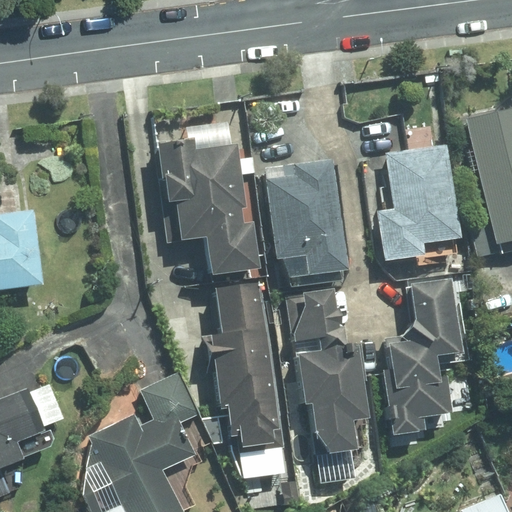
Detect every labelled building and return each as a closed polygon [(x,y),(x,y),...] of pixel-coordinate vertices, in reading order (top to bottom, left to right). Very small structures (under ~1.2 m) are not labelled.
[(511,107),(464,118),(492,242),(511,237),(511,107)] [(234,173),(230,142),(152,151),(158,201),(169,200),(173,237),(200,234),(204,272),(252,267),(246,221),(236,222),(235,213),(255,211),(250,171),(234,173)] [(456,235),(443,144),(383,153),(391,208),(373,211),(380,259),(420,253),(418,241),(456,235)] [(341,268),(326,158),(288,163),(290,175),(260,180),(271,257),(300,253),(303,274),(341,268)] [(0,288),(37,283),(28,210),(0,213),(0,288)] [(459,351),(449,277),(404,283),(412,338),(382,342),(386,367),(378,368),(387,433),(420,428),(418,414),(446,410),(441,374),(432,375),(429,355),(459,351)] [(274,440),(253,282),(208,288),(229,445),(274,440)] [(299,303),(284,305),(289,341),(313,337),(314,348),(291,352),(298,402),(306,401),(310,430),(316,429),(320,452),(350,448),(346,418),(361,415),(356,379),(363,378),(357,342),(340,344),(331,286),(297,291),(299,303)] [(178,511),(158,469),(192,453),(177,422),(197,413),(177,371),(139,389),(152,418),(137,425),(132,414),(86,435),(79,492),(88,511),(100,511),(103,511),(178,511)] [(0,463),(16,458),(9,442),(39,430),(22,387),(0,395),(0,463)] [(504,511),(497,494),(461,510),(461,511),(504,511)]
